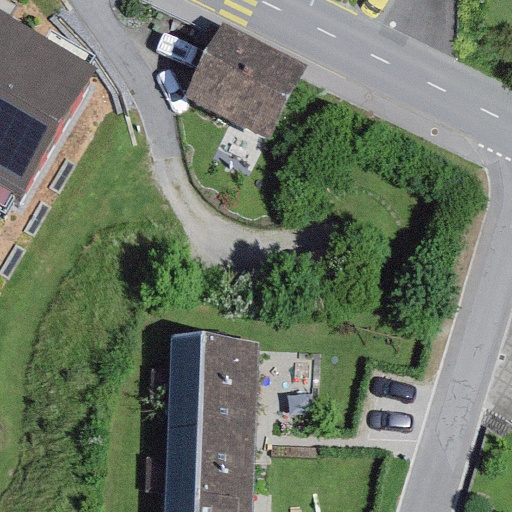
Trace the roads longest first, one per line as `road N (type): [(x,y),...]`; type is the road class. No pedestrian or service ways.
road 1 (residential): [(511,228),(427,511)]
road 2 (tertiary): [(511,125),(256,0)]
